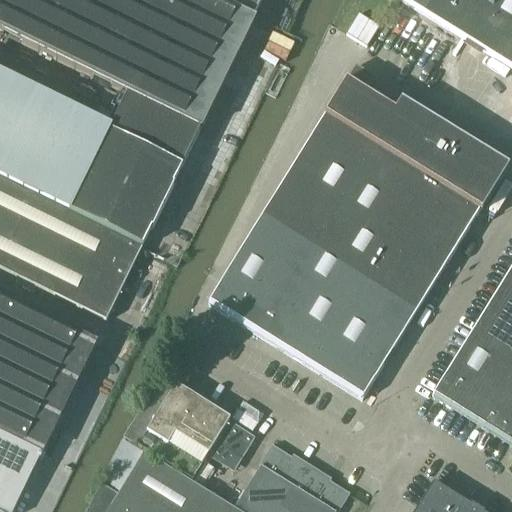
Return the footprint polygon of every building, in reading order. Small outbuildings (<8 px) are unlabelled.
[(0,0),(0,35),(125,96),(67,214),(140,250),(180,170),(200,133),(253,25),(251,24),(202,0),(0,0)] [(202,0),(251,24),(262,0),(202,0)] [(511,0),(398,0),(397,1),(448,33),(511,73),(511,0)] [(207,307),(361,403),(499,180),(364,96),(373,81),(354,69),(207,307)] [(0,270),(105,322),(140,250),(67,214),(67,215),(0,182),(0,270)] [(511,268),(432,399),(511,448),(511,268)] [(0,511),(13,511),(94,347),(0,301),(0,511)] [(123,439),(157,461),(192,482),(229,422),(175,388),(174,391),(159,382),(123,439)] [(242,462),(255,441),(234,427),(221,448),(242,462)] [(233,511),(232,511),(220,504),(121,442),(88,511),(233,511)] [(234,510),(238,511),(339,511),(349,497),(271,448),(259,468),(260,469),(234,510)] [(475,511),(433,486),(417,511),(475,511)]
